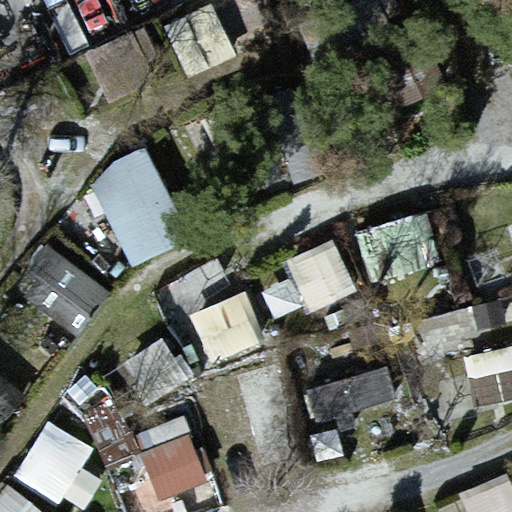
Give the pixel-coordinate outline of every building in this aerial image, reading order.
[(133,255),(195,227),(153,135),(91,162),(133,255)] [(20,276),(73,325),(112,283),(59,233),(20,276)] [(483,401),(511,391),(511,339),(467,354),(483,401)] [(388,354),(308,379),(321,417),(400,392),(388,354)] [(53,414),(15,471),(59,501),(97,444),(53,414)] [(192,414),(139,440),(165,494),(218,468),(192,414)] [(511,511),(511,471),(440,491),(446,511),(511,511)] [(0,489),(0,511),(54,511),(57,508),(11,474),(0,489)]
